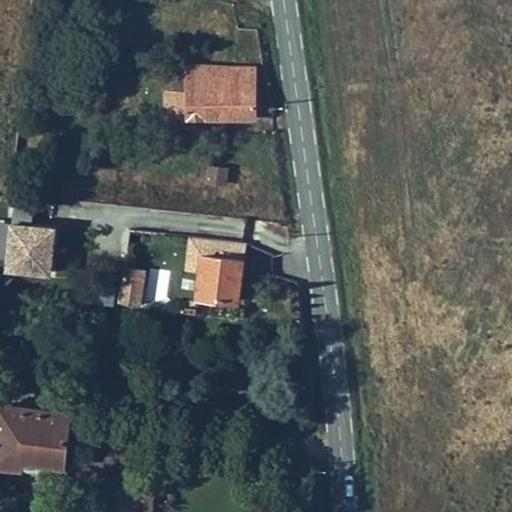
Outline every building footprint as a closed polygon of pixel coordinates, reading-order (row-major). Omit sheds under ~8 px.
[(151,64),(139,64),(137,108),(149,109),(151,64)] [(256,66),(165,64),(167,117),(257,116),(256,66)] [(92,85),(69,82),(67,96),(90,99),(92,85)] [(227,168),(209,166),(207,182),(225,184),(227,168)] [(13,196),(13,211),(33,212),(33,197),(13,196)] [(204,248),(190,246),(187,272),(200,274),(197,294),(237,299),(242,259),(203,253),(204,248)] [(140,303),(147,265),(124,261),(117,299),(140,303)] [(150,266),(144,299),(164,302),(170,269),(150,266)] [(68,412),(0,404),(0,463),(19,466),(19,457),(62,463),(68,412)] [(135,511),(136,489),(108,488),(107,511),(135,511)]
